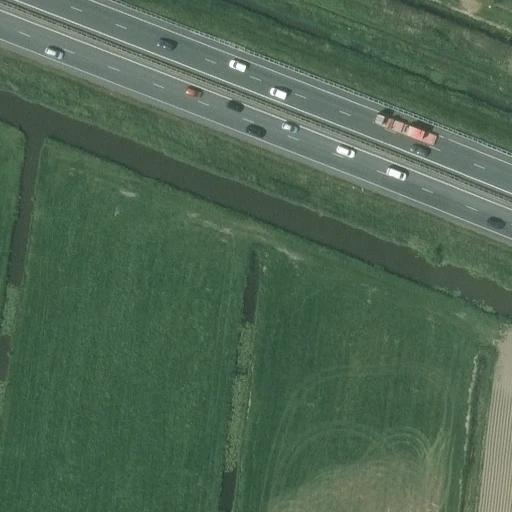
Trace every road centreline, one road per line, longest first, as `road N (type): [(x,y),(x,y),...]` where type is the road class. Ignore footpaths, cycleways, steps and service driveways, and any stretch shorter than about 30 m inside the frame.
road 1 (trunk): [(0,24),(511,225)]
road 2 (trunk): [(511,181),(48,0)]
